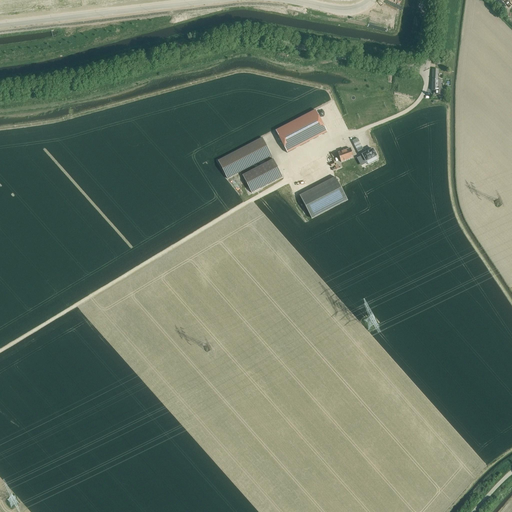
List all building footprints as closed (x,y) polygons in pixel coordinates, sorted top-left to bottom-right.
[(441,80),(438,80),(438,69),(432,69),(432,80),(441,80)] [(441,95),(441,89),(442,84),(444,84),(444,80),(441,80),(432,80),(432,90),(435,90),(435,94),(441,95)] [(315,110),(275,131),(280,139),(287,153),(327,132),(327,131),(323,125),(315,110)] [(262,138),(218,161),(227,179),(271,155),(262,138)] [(335,142),(293,158),(296,167),(340,150),(337,142),(335,143),(335,142)] [(341,162),(353,157),(350,149),(338,153),(341,162)] [(362,156),(356,159),(359,165),(365,163),(376,158),(373,151),(368,152),(366,153),(366,154),(361,155),(362,156)] [(252,193),(282,177),(273,159),(242,175),(252,193)] [(312,219),(347,200),(335,177),(299,195),(312,219)] [(257,201),(259,207),(295,190),(292,185),(257,201)] [(266,219),(291,208),(289,202),(284,204),(282,201),(279,203),(262,210),(266,219)] [(302,204),(267,220),(269,225),(272,224),(274,227),(302,214),(300,210),(304,208),(302,204)] [(307,214),(272,230),(274,236),(309,220),(307,214)]
